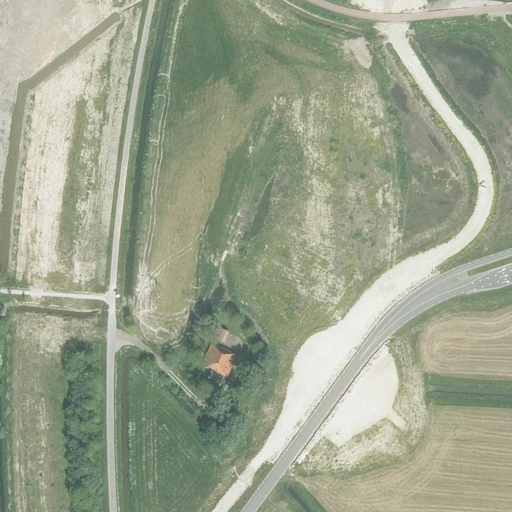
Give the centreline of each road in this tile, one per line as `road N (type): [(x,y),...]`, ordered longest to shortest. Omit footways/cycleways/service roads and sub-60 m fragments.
road 1 (tertiary): [(291,511),(418,461),(449,343),(485,282)]
road 2 (tertiary): [(499,255),(403,293),(347,357)]
road 3 (tertiary): [(366,368),(411,310),(485,282)]
road 4 (tertiary): [(248,511),(328,402)]
